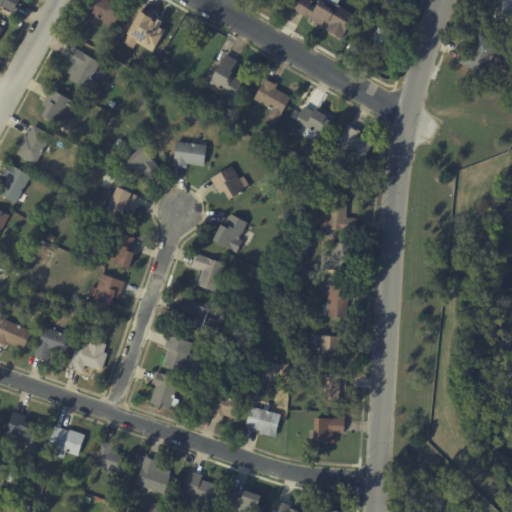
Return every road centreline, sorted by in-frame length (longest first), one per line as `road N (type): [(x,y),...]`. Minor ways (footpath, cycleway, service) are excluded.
road 1 (residential): [(374,511),(404,115),(439,0)]
road 2 (residential): [(0,375),(275,469),(375,480)]
road 3 (residential): [(109,413),(178,212)]
road 4 (residential): [(404,115),(229,16)]
road 5 (residential): [(0,106),(58,0)]
